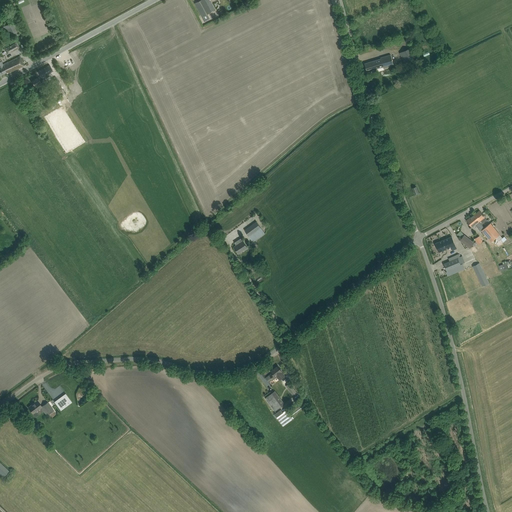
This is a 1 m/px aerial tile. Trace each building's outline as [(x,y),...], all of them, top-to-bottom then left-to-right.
[(199,0),(194,3),(197,7),(202,17),(215,10),(209,0),(199,0)] [(8,37),(17,32),(12,22),(3,27),(8,37)] [(16,42),(5,48),(8,53),(19,48),(16,42)] [(400,53),(404,64),(414,60),(409,48),(400,53)] [(380,58),(381,59),(364,63),(367,71),(383,67),(384,68),(394,65),(391,55),(380,58)] [(0,75),(6,72),(7,73),(21,67),(23,66),(22,63),(23,62),(21,58),(20,56),(3,64),(0,59),(0,75)] [(83,61),(71,68),(74,75),(76,74),(85,69),(86,73),(90,71),(88,68),(87,68),(86,68),(83,63),(83,61)] [(38,71),(40,76),(42,78),(51,73),(50,72),(53,71),(49,65),(38,71)] [(31,81),(35,89),(39,87),(37,84),(41,82),(40,82),(38,77),(31,81)] [(58,81),(56,77),(48,81),(51,85),(58,81)] [(39,94),(45,106),(62,97),(64,100),(67,98),(58,82),(41,91),(41,93),(39,94)] [(475,213),(473,214),(481,224),(487,220),(480,211),(476,214),(475,213)] [(481,230),(485,234),(491,242),(496,238),(486,226),(484,228),(481,224),(473,214),(466,220),(471,227),(475,224),(480,231),(481,230)] [(256,221),(244,230),(253,242),(260,237),(265,234),(263,230),(256,221)] [(489,224),(486,226),(496,238),(500,235),(490,223),(489,224)] [(474,243),(464,235),(460,231),(457,235),(461,239),(460,240),(470,248),(472,245),(474,243)] [(456,248),(452,237),(435,243),(439,252),(451,246),(452,250),(456,248)] [(236,245),(234,246),(239,254),(248,248),(242,238),(234,242),(236,245)] [(450,261),(444,264),(447,271),(446,272),(447,276),(452,274),(454,274),(465,269),(463,263),(465,262),(462,256),(460,257),(459,254),(453,257),(448,259),(450,261)] [(479,263),(472,266),(482,286),(489,283),(479,263)] [(467,268),(472,284),(478,282),(472,267),(467,268)] [(511,267),(501,271),(503,277),(511,274),(511,267)] [(273,380),(277,376),(280,380),(285,376),(281,371),(282,371),(278,366),(271,371),(272,373),(270,375),(273,380)] [(54,389),(56,397),(60,396),(58,389),(62,388),(62,386),(67,384),(66,379),(58,382),(60,388),(54,389)] [(290,383),(286,386),(294,397),(298,394),(290,383)] [(265,398),(275,411),(284,404),(275,391),(265,398)] [(65,393),(54,402),(61,410),(72,402),(65,393)] [(42,407),(37,400),(28,407),(33,413),(42,407)] [(54,410),(48,402),(43,406),(49,414),(54,410)] [(0,474),(3,477),(9,471),(0,462),(0,474)]
